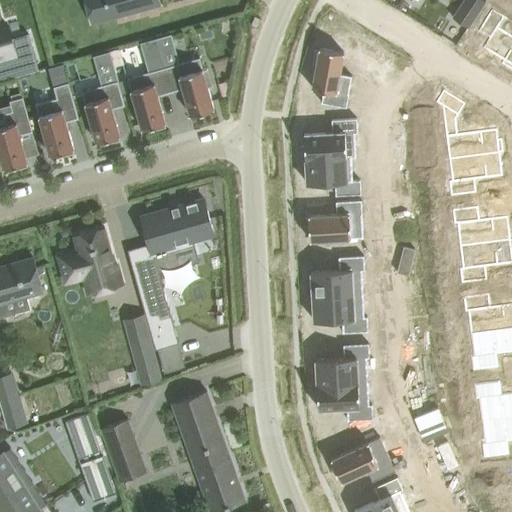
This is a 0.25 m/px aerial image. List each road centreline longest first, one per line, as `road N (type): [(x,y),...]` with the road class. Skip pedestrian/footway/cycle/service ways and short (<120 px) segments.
road 1 (residential): [(297,511),(280,469),(271,405),(250,148)]
road 2 (residential): [(250,148),(0,214)]
road 3 (residential): [(511,95),(358,0)]
road 4 (residential): [(250,148),(253,90),(288,0)]
